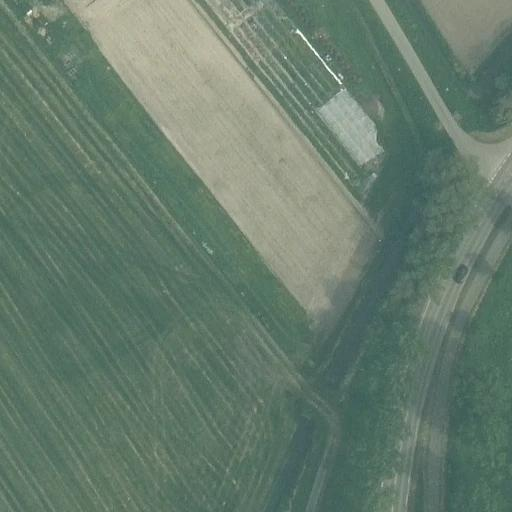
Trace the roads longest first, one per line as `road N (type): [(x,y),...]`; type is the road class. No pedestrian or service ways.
road 1 (secondary): [(390,511),(426,340),(467,243),(511,172)]
road 2 (track): [(309,511),(332,424),(304,392)]
